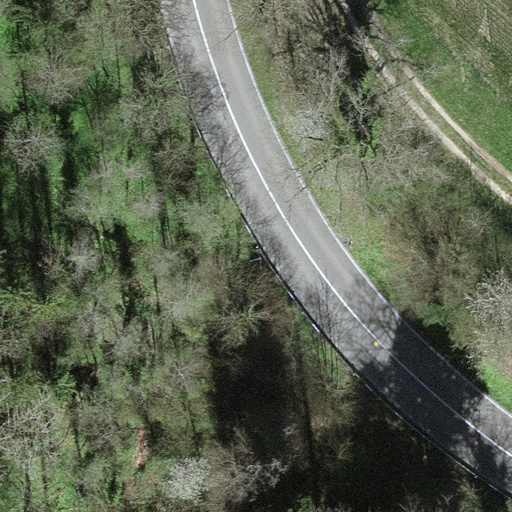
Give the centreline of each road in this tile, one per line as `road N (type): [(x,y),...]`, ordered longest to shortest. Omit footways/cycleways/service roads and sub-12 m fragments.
road 1 (secondary): [(193,0),(236,125),(315,265),(410,373),(511,453)]
road 2 (track): [(355,0),(395,84),(511,204)]
